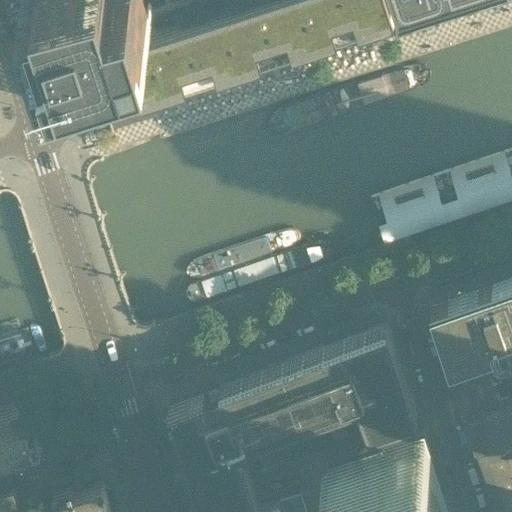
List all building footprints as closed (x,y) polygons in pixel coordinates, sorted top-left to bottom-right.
[(37,0),(54,52),(56,58),(66,90),(68,97),(71,106),(73,109),(395,6),(394,2),(392,0),(37,0)] [(511,148),(367,200),(382,244),(511,199),(511,148)] [(274,233),(187,262),(183,266),(180,272),(182,277),(186,279),(194,279),(292,247),(296,242),(296,237),(292,232),(286,232),(274,233)] [(194,301),(302,265),(309,263),(311,261),(316,257),(317,253),(316,249),(313,245),(308,243),(301,245),(188,285),(183,286),(181,291),(182,297),(185,300),(190,302),(194,301)] [(511,376),(511,275),(432,304),(451,363),(485,352),(496,382),(511,376)] [(335,441),(417,413),(387,321),(220,384),(222,388),(205,395),(204,390),(169,403),(202,511),(213,511),(282,490),(272,464),(335,441)] [(496,382),(485,352),(451,363),(461,394),(465,406),(500,395),(496,382)] [(511,391),(501,396),(500,395),(465,406),(477,441),(511,429),(511,391)] [(32,440),(27,423),(19,399),(0,405),(0,454),(34,444),(32,440)] [(511,511),(511,429),(477,441),(503,511),(511,511)] [(449,511),(445,498),(431,456),(424,434),(424,433),(329,464),(326,465),(340,511),(449,511)] [(119,511),(118,511),(117,510),(116,509),(114,509),(111,509),(102,480),(84,485),(57,494),(60,504),(62,511),(119,511)] [(310,511),(301,484),(282,490),(213,511),(310,511)] [(12,485),(0,489),(0,511),(21,511),(19,505),(19,504),(12,485)]
